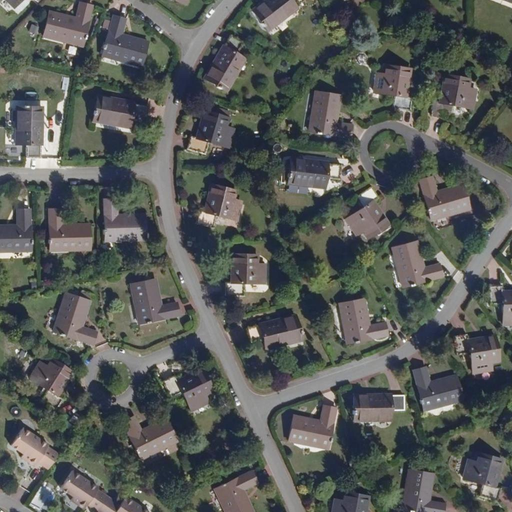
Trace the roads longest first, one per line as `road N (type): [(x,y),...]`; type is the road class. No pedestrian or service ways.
road 1 (residential): [(251,410),(399,355),(428,335),(511,220)]
road 2 (residential): [(160,175),(169,231),(214,340)]
road 3 (residential): [(160,175),(0,178)]
road 4 (residential): [(138,370),(123,355),(107,354),(89,379),(107,404),(125,403),(138,391)]
road 5 (residential): [(195,51),(167,110),(160,175)]
road 6 (residential): [(412,139),(383,124),(365,140),(374,170),(405,168)]
